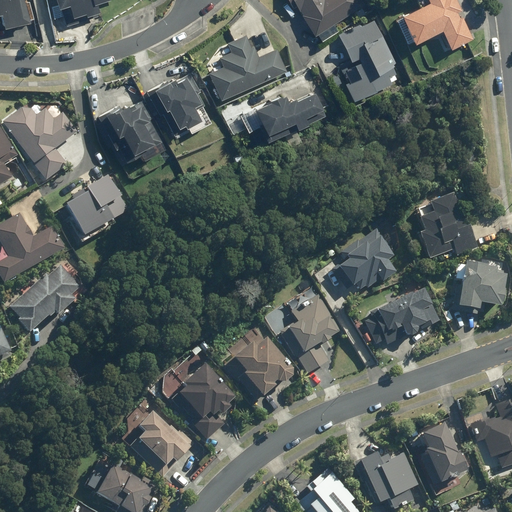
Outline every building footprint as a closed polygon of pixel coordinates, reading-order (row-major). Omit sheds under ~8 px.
[(0,0),(0,35),(32,27),(25,0),(0,0)] [(63,0),(67,9),(91,0),(63,0)] [(296,16),(308,36),(360,5),(357,0),(282,0),(287,7),(291,6),(294,11),(295,11),(297,15),(296,16)] [(428,0),(430,2),(403,15),(416,43),(442,31),(451,49),(473,39),(462,16),(459,18),(457,12),(461,10),(456,0),(428,0)] [(388,79),(369,25),(329,39),(348,93),(388,79)] [(203,67),(215,99),(286,73),(274,41),(203,67)] [(171,134),(201,121),(182,80),(153,93),(171,134)] [(161,144),(141,95),(97,113),(117,162),(161,144)] [(256,116),(264,135),(314,114),(305,95),(256,116)] [(27,103),(0,122),(41,182),(68,164),(57,148),(67,141),(66,139),(75,132),(61,112),(53,118),(45,107),(35,114),(27,103)] [(0,148),(0,200),(22,188),(0,148)] [(105,179),(61,203),(80,238),(125,214),(105,179)] [(467,224),(454,191),(429,201),(433,211),(419,216),(424,230),(419,231),(430,258),(457,247),(460,255),(481,247),(471,222),(467,224)] [(0,261),(7,276),(65,246),(46,211),(0,234),(0,261)] [(383,260),(391,254),(372,228),(354,241),(353,239),(336,251),(340,258),(328,268),(343,289),(350,284),(354,290),(360,285),(362,287),(375,278),(377,281),(391,271),(383,260)] [(495,305),(501,271),(490,269),(491,267),(480,265),(480,264),(459,261),(455,285),(453,285),(449,309),(474,314),(474,311),(481,312),(483,303),(495,305)] [(75,302),(87,291),(73,276),(70,279),(57,266),(46,277),(43,274),(8,309),(17,318),(15,321),(29,335),(53,311),(57,315),(73,300),(75,302)] [(418,287),(367,312),(370,317),(362,321),(374,344),(383,340),(385,344),(406,334),(408,335),(413,333),(414,330),(413,328),(417,326),(418,329),(436,320),(428,301),(425,302),(418,287)] [(304,374),(326,360),(316,345),(339,330),(315,294),(288,312),(294,320),(276,331),(293,358),(294,357),(304,374)] [(0,350),(10,347),(0,319),(0,350)] [(360,334),(364,340),(369,337),(365,331),(360,334)] [(287,367),(260,336),(250,345),(246,340),(227,356),(228,357),(219,365),(233,382),(235,380),(252,400),(275,381),(279,381),(287,374),(287,367)] [(204,352),(208,348),(202,340),(197,344),(204,352)] [(222,402),(229,396),(199,362),(176,382),(178,385),(170,392),(172,394),(166,399),(175,409),(178,407),(190,419),(188,421),(204,440),(222,424),(214,415),(225,405),(222,402)] [(511,406),(487,417),(504,460),(511,457),(511,406)] [(123,445),(158,478),(190,443),(177,430),(174,433),(166,425),(163,429),(142,410),(128,425),(133,430),(127,437),(128,439),(123,445)] [(456,420),(418,436),(438,481),(476,464),(456,420)] [(409,447),(363,465),(381,509),(427,492),(409,447)] [(140,476),(137,482),(104,464),(88,493),(114,506),(110,511),(137,511),(145,499),(149,501),(157,486),(140,476)] [(333,466),(301,493),(316,511),(360,511),(367,507),(333,466)] [(505,511),(501,503),(479,511),(505,511)]
